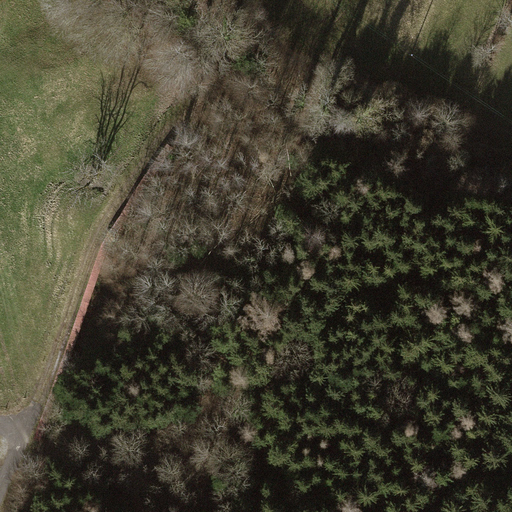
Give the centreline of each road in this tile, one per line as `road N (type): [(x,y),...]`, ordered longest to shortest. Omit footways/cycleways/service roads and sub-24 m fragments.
road 1 (track): [(24,437),(104,231),(201,105)]
road 2 (track): [(29,423),(207,511)]
